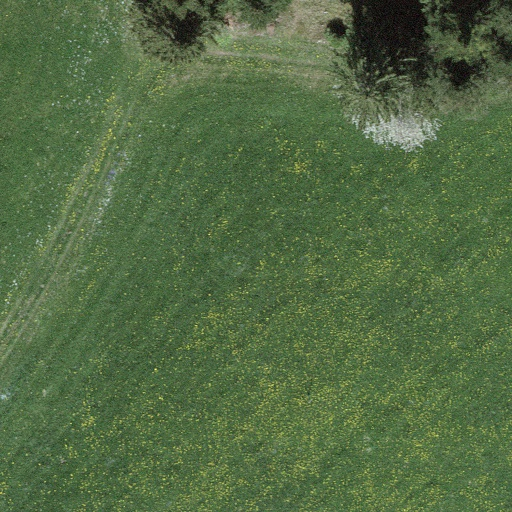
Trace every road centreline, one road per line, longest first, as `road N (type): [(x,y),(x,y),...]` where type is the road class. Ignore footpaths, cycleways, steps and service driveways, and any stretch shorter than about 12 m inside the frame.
road 1 (track): [(156,0),(156,76),(87,243),(0,390)]
road 2 (track): [(511,32),(156,5)]
